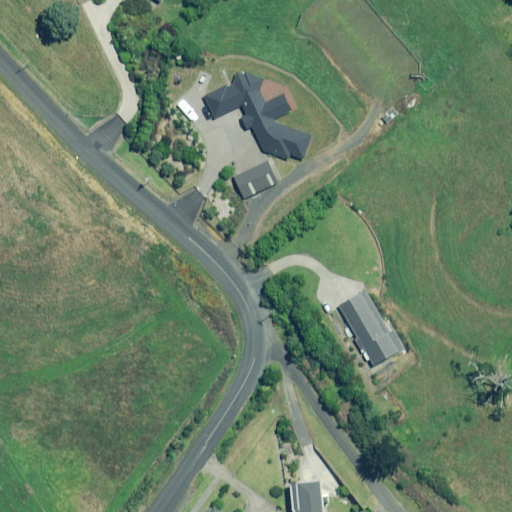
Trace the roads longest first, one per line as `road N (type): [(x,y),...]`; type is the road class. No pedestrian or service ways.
road 1 (unclassified): [(0,58),(59,124),(235,285),(256,337)]
road 2 (unclassified): [(398,511),(278,352),(256,337)]
road 3 (residential): [(256,337),(246,376),(158,511)]
